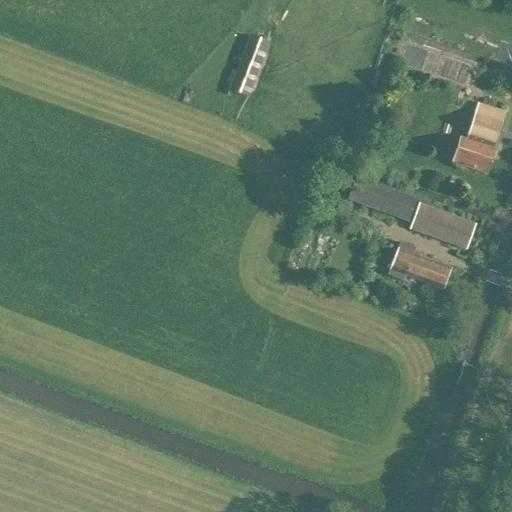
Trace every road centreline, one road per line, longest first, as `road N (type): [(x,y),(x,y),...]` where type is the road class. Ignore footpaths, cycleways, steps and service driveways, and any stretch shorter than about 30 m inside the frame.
road 1 (track): [(511,334),(481,402),(448,511)]
road 2 (unclassified): [(492,511),(511,386)]
